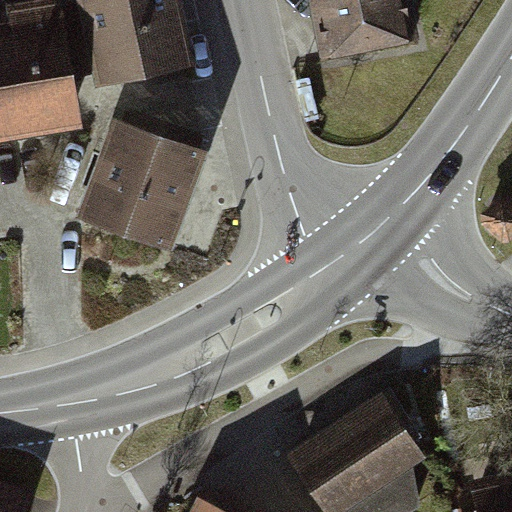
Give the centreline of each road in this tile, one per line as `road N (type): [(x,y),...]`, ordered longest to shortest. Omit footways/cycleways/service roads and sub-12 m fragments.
road 1 (secondary): [(331,267),(273,313),(174,369),(72,404)]
road 2 (residential): [(247,0),(294,198),(331,267)]
road 3 (secondary): [(511,61),(440,165),(386,222)]
road 4 (tertiary): [(386,222),(454,282),(511,312)]
